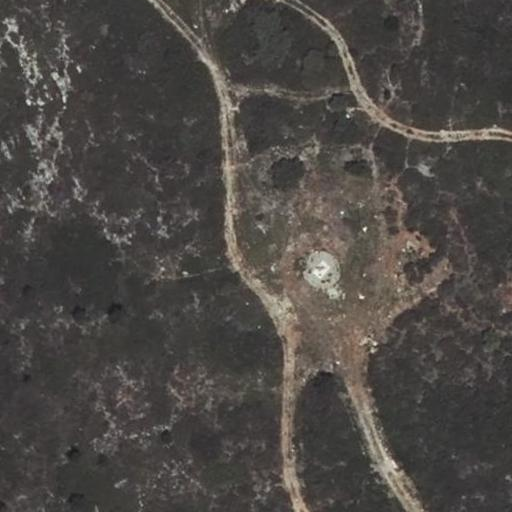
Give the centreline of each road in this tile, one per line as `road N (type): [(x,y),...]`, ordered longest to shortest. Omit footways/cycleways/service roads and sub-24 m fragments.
road 1 (track): [(314,511),(297,494),(297,320),(221,253),(216,93),(136,0)]
road 2 (track): [(511,142),(395,105),(282,0)]
